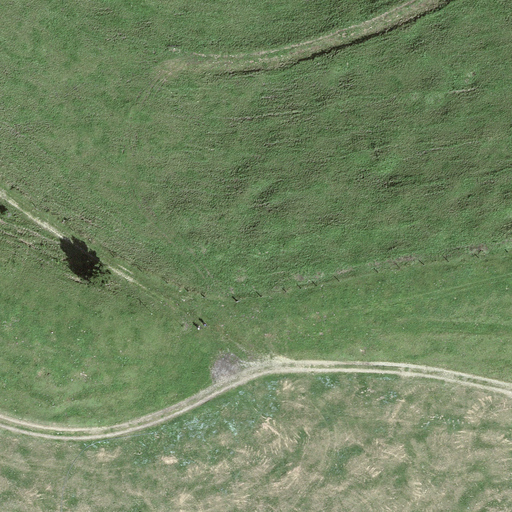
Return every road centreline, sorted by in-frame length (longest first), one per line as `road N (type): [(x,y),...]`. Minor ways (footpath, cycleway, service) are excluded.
road 1 (track): [(0,187),(274,363)]
road 2 (track): [(274,363),(108,427),(48,429),(0,417)]
road 3 (track): [(511,383),(411,364),(274,363)]
